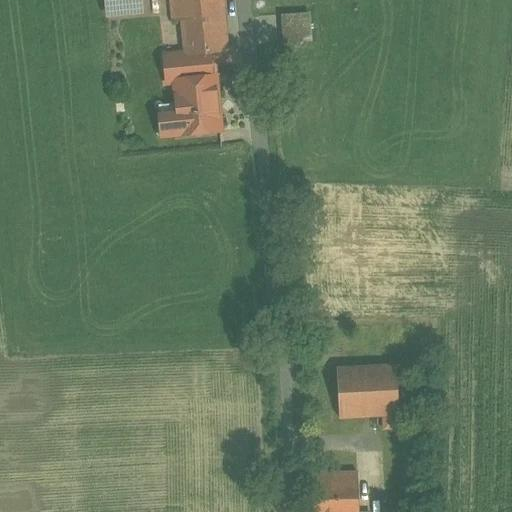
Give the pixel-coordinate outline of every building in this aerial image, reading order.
[(220,0),(170,0),(173,21),(182,20),(186,56),(210,53),(226,51),(220,0)] [(308,13),(281,15),(283,43),(310,41),(308,13)] [(210,53),(186,56),(188,80),(174,81),(178,114),(160,116),(162,136),(180,134),(220,130),(215,77),(212,77),(210,53)] [(396,366),(337,369),(339,418),(383,416),(399,415),(396,366)] [(399,415),(383,416),(384,429),(400,428),(399,415)] [(359,511),(357,472),(311,473),(313,511),(359,511)]
